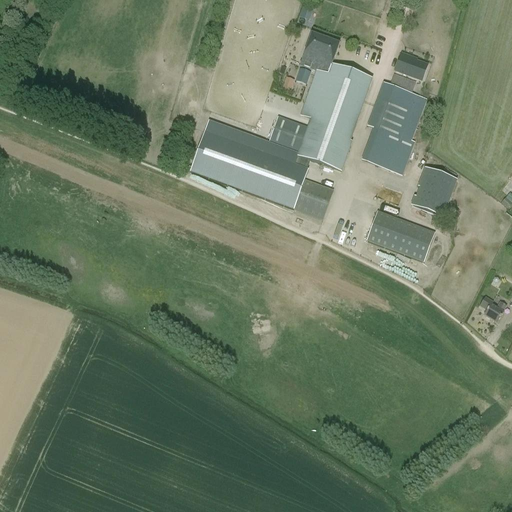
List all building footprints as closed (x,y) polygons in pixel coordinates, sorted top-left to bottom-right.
[(302,8),(298,18),(308,21),(311,11),(302,8)] [(352,146),(350,145),(370,90),(373,81),(331,66),(338,45),(311,35),(300,66),(319,73),(302,118),(310,121),(307,129),(299,126),(278,119),(268,146),(300,158),(303,159),(300,169),(296,167),(204,134),(190,173),(293,211),(304,183),(308,171),(306,171),(310,162),(333,170),(339,173),(340,173),(341,173),(352,146)] [(401,55),(395,73),(421,82),(427,67),(415,63),(415,64),(409,61),(410,58),(401,55)] [(299,70),(296,80),(306,84),(310,74),(299,70)] [(291,92),(294,81),(286,79),(283,89),(291,92)] [(374,130),(362,162),(401,177),(413,145),(411,144),(427,102),(383,85),(367,128),(374,130)] [(456,182),(424,170),(417,189),(419,190),(415,199),(413,198),(410,207),(443,220),(451,197),(456,185),(457,182),(456,182)] [(501,205),(507,210),(511,204),(511,201),(507,197),(501,205)] [(435,236),(377,215),(367,244),(424,265),(435,236)] [(337,224),(332,240),(347,245),(353,230),(337,224)] [(486,312),(483,316),(496,325),(503,314),(502,314),(506,307),(500,303),(495,310),(490,306),(492,304),(484,299),(479,308),(486,312)]
